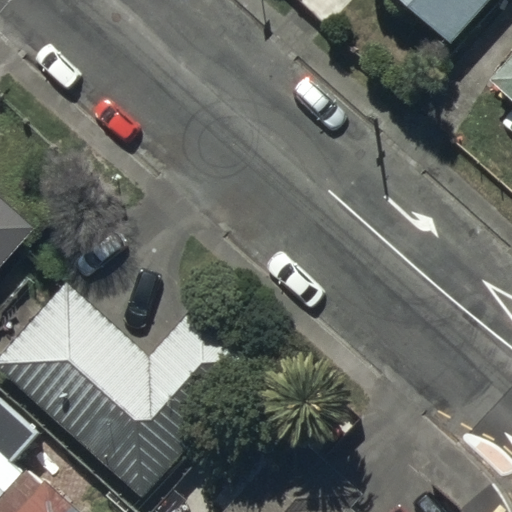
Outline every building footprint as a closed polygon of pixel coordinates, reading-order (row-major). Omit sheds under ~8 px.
[(384,0),(449,60),(504,0),(384,0)] [(511,64),(496,82),(511,96),(511,64)] [(0,240),(18,221),(0,205),(0,240)] [(146,346),(68,275),(0,349),(0,360),(138,487),(270,343),(204,283),(146,346)] [(116,511),(118,510),(90,484),(77,499),(26,453),(17,464),(8,456),(36,423),(0,389),(0,511),(116,511)] [(298,428),(219,511),(367,511),(357,503),(365,495),(346,478),(349,475),(298,428)]
